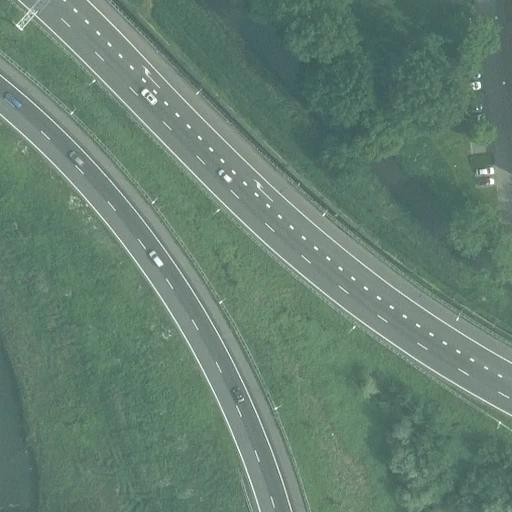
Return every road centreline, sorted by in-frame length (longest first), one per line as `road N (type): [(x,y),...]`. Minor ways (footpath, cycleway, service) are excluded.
road 1 (motorway): [(511,398),(392,325),(304,258),(41,0)]
road 2 (motorway): [(273,511),(236,410),(171,285),(102,197),(0,98)]
road 3 (residential): [(511,210),(481,0)]
